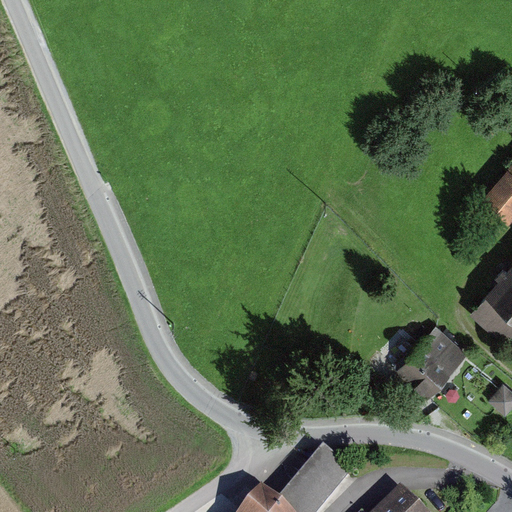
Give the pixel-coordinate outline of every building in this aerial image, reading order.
[(511,167),(491,194),(511,210),(511,167)] [(511,271),(476,312),(506,338),(511,332),(511,271)] [(470,357),(437,328),(402,368),(434,397),(470,357)] [(511,407),(511,393),(505,387),(493,399),(507,412),(511,407)] [(323,447),(279,498),(295,511),(313,511),(350,469),(323,447)] [(265,486),(242,511),(295,511),(279,498),(265,486)] [(380,511),(424,511),(403,491),(380,511)]
